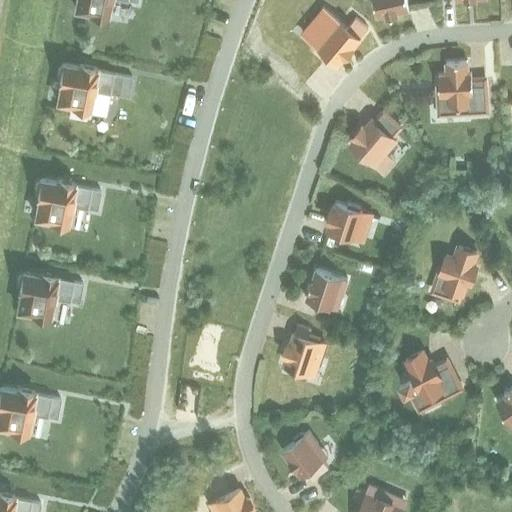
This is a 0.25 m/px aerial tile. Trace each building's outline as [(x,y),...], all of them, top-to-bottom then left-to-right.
[(75,0),(74,7),(87,9),(86,14),(105,17),(108,0),(131,0),(136,1),(136,0),(75,0)] [(408,8),(406,0),(373,0),(377,15),(385,13),(386,16),(397,13),(397,11),(408,8)] [(323,5),(300,32),(317,47),(315,50),(321,55),(323,52),(339,65),(362,38),(361,37),(368,29),(355,18),(348,26),(323,5)] [(438,78),(435,78),(436,89),(437,112),(459,111),(485,110),(484,84),(471,85),(470,72),(466,73),(465,60),(446,61),(447,74),(438,74),(438,78)] [(58,67),(56,74),(58,78),(58,81),(60,81),(56,100),(70,103),(69,107),(87,110),(91,89),(109,92),(128,96),(132,76),(113,73),(113,72),(95,68),(96,67),(79,63),(79,65),(61,62),(61,65),(58,67)] [(356,136),(351,142),(364,154),(361,159),(367,164),(370,160),(384,173),(395,159),(386,151),(396,140),(391,136),(400,125),(382,110),(373,121),(371,118),(363,127),(361,125),(354,134),(356,136)] [(35,182),(34,189),(36,193),(36,196),(38,196),(34,215),(48,218),(47,222),(65,225),(69,205),(86,208),(86,207),(97,209),(100,189),(90,188),(90,187),(73,184),(73,182),(57,179),(56,180),(39,177),(39,180),(35,182)] [(331,208),(327,220),(330,220),(328,227),(339,231),(337,235),(351,239),(352,235),(355,236),(360,219),(367,221),(370,214),(362,211),(363,211),(359,210),(360,207),(348,203),(347,206),(336,202),(334,209),(331,208)] [(444,252),(438,269),(447,272),(443,284),(452,287),(449,294),(458,297),(461,290),(465,278),(469,280),(474,263),(471,261),(475,250),(469,247),(463,245),(463,246),(457,243),(453,255),(444,252)] [(315,267),(305,298),(324,304),(322,309),(329,312),(331,306),(332,306),(336,291),(342,293),(347,277),(315,267)] [(18,275),(16,282),(18,285),(18,288),(20,288),(16,307),(30,310),(29,314),(47,318),(51,297),(79,302),(83,282),(73,280),(73,279),(55,276),(56,274),(39,271),(39,273),(21,269),(21,272),(18,275)] [(297,323),(294,333),(293,332),(290,343),(287,343),(284,353),(286,354),(284,362),(301,368),(299,374),(307,376),(309,370),(314,355),(320,357),(324,343),(319,341),(320,338),(309,334),(308,337),(307,337),(310,328),(297,323)] [(433,392),(437,399),(461,386),(449,363),(436,370),(431,359),(427,361),(422,350),(416,353),(415,353),(410,355),(411,356),(405,359),(410,370),(403,374),(404,376),(399,379),(405,390),(410,388),(411,390),(419,386),(424,397),(433,392)] [(0,424),(8,426),(7,430),(25,433),(29,413),(46,416),(46,415),(57,417),(60,398),(50,396),(50,395),(33,392),(33,390),(17,387),(16,389),(0,385),(0,424)] [(511,385),(504,391),(505,393),(496,400),(504,413),(502,415),(508,424),(510,423),(511,425),(511,385)] [(281,449),(300,475),(306,471),(312,478),(328,466),(323,459),(313,446),(318,442),(308,429),(304,433),(302,430),(293,437),(295,439),(281,449)] [(362,501),(357,511),(400,511),(403,506),(379,496),(382,489),(370,484),(367,491),(356,486),(352,497),(362,501)] [(243,498),(238,488),(209,503),(213,511),(250,511),(248,508),(251,507),(246,497),(243,498)] [(0,511),(38,511),(40,502),(30,500),(30,499),(13,496),(13,494),(0,491),(0,511)]
